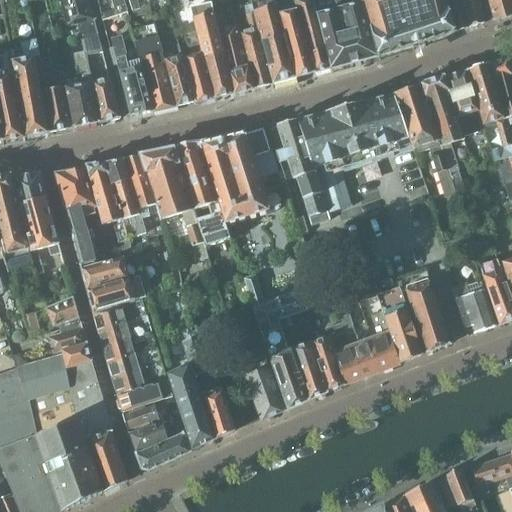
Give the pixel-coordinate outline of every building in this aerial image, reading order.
[(26,0),(25,0),(19,1),(21,13),(28,11),(26,0)] [(89,0),(61,0),(63,7),(64,10),(68,26),(78,24),(94,20),(89,0)] [(111,0),(115,11),(116,16),(128,12),(124,0),(111,0)] [(129,0),(133,11),(134,11),(135,17),(152,13),(150,6),(140,9),(137,0),(129,0)] [(274,84),(297,78),(281,16),(279,7),(278,7),(276,0),(251,0),(252,5),(274,84)] [(296,12),(293,2),(292,0),(276,0),(278,7),(279,7),(281,16),(297,78),(315,73),(297,12),(296,12)] [(297,12),(315,73),(332,68),(313,0),(302,0),(293,2),(296,12),(297,12)] [(313,0),(332,68),(353,63),(353,62),(359,61),(378,56),(362,0),(348,0),(349,0),(350,0),(352,0),(355,7),(346,9),(343,0),(313,0)] [(362,0),(378,56),(412,46),(414,47),(415,47),(416,45),(422,43),(423,44),(425,44),(425,42),(435,39),(457,32),(446,0),(362,0)] [(461,0),(446,0),(457,32),(470,29),(461,0)] [(461,0),(470,29),(479,26),(479,25),(483,24),(484,24),(476,0),(461,0)] [(511,14),(511,3),(511,0),(489,0),(496,20),(497,20),(497,19),(501,18),(502,18),(502,17),(510,15),(511,15),(511,14)] [(239,34),(254,89),(274,84),(252,5),(244,7),(251,31),(239,34)] [(190,10),(195,32),(196,32),(214,98),(233,94),(217,32),(211,6),(190,10)] [(115,11),(102,15),(104,21),(116,16),(115,11)] [(94,20),(78,24),(82,40),(83,40),(99,37),(95,26),(94,20)] [(168,109),(178,107),(155,24),(132,30),(140,60),(153,113),(164,110),(163,107),(167,106),(168,109)] [(236,26),(217,32),(233,94),(254,89),(239,34),(236,26)] [(196,102),(214,98),(196,32),(195,32),(186,34),(192,57),(183,59),(196,102)] [(83,40),(82,40),(84,47),(101,44),(99,37),(83,40)] [(131,117),(153,113),(140,60),(128,63),(126,59),(128,57),(122,37),(112,40),(131,117)] [(29,61),(13,64),(25,133),(26,138),(40,135),(40,136),(48,134),(38,78),(44,76),(40,59),(37,41),(28,43),(24,50),(24,54),(28,56),(29,61)] [(178,42),(161,46),(178,107),(190,104),(194,103),(196,103),(196,102),(183,59),(178,42)] [(77,69),(64,72),(67,89),(74,129),(99,124),(98,119),(85,53),(74,56),(77,69)] [(491,67),(511,144),(511,73),(508,61),(492,66),(491,67)] [(483,69),(468,74),(485,126),(496,123),(503,149),(492,152),(496,163),(510,160),(509,158),(511,157),(511,144),(491,67),(490,66),(488,67),(489,67),(484,69),(484,68),(482,69),(483,69)] [(44,76),(38,78),(48,134),(68,130),(68,131),(73,130),(73,129),(74,129),(67,89),(64,72),(44,76)] [(445,81),(463,137),(478,133),(479,137),(487,134),(485,126),(468,74),(468,73),(445,81)] [(14,74),(0,76),(0,130),(2,142),(25,138),(24,133),(14,74)] [(110,80),(92,84),(99,119),(100,124),(119,120),(120,120),(110,80)] [(422,88),(456,193),(465,190),(452,144),(464,140),(463,137),(445,81),(422,88)] [(410,140),(414,151),(430,146),(431,151),(431,152),(445,199),(457,195),(456,193),(422,88),(396,96),(396,97),(410,140)] [(365,103),(326,113),(327,113),(299,121),(299,120),(278,126),(278,127),(271,129),(279,152),(278,153),(281,163),(289,160),(295,180),(298,179),(312,226),(331,220),(329,214),(353,206),(353,205),(352,205),(342,173),(414,151),(410,140),(396,97),(395,97),(393,97),(366,104),(365,103)] [(201,145),(201,146),(226,224),(243,219),(244,224),(254,220),(253,216),(270,211),(269,208),(266,201),(267,201),(266,198),(263,191),(264,191),(263,189),(262,189),(261,184),(261,183),(260,180),(278,174),(271,153),(266,136),(264,130),(244,136),(244,135),(226,139),(226,138),(217,141),(201,145)] [(196,221),(208,259),(209,259),(208,256),(208,254),(207,254),(206,249),(231,240),(226,224),(201,146),(174,152),(193,212),(208,207),(211,216),(196,221)] [(162,221),(182,215),(187,228),(189,232),(188,232),(193,247),(194,247),(199,262),(208,259),(196,221),(193,212),(174,152),(143,159),(162,221)] [(511,204),(511,157),(509,158),(510,160),(496,163),(503,187),(506,186),(511,204)] [(157,236),(165,234),(166,234),(162,221),(143,159),(124,162),(146,235),(152,253),(158,252),(156,248),(160,247),(157,236)] [(106,166),(107,166),(129,241),(137,238),(138,238),(140,237),(139,237),(146,235),(124,162),(106,166)] [(115,228),(121,251),(131,248),(129,241),(107,166),(87,169),(98,209),(103,227),(118,223),(119,227),(115,228)] [(87,169),(73,171),(72,173),(60,175),(57,178),(66,212),(66,213),(74,241),(80,266),(86,265),(104,260),(103,256),(105,256),(99,238),(90,241),(82,213),(98,209),(87,169)] [(40,176),(13,179),(14,185),(31,252),(34,263),(38,276),(45,274),(38,251),(49,248),(52,259),(62,256),(52,221),(40,176)] [(0,239),(4,255),(3,255),(8,271),(34,263),(31,252),(14,185),(13,179),(0,180),(0,239)] [(365,204),(385,200),(383,191),(363,195),(365,204)] [(498,208),(487,212),(491,223),(495,222),(499,212),(498,208)] [(483,239),(473,243),(475,249),(477,255),(484,253),(487,252),(483,239)] [(511,322),(511,303),(501,272),(491,275),(484,253),(477,255),(476,255),(489,295),(499,321),(501,326),(511,322)] [(133,279),(131,273),(128,274),(124,259),(82,270),(88,292),(130,280),(133,279)] [(511,290),(511,261),(503,265),(511,290)] [(404,280),(397,282),(400,289),(400,288),(402,293),(407,292),(425,349),(427,354),(450,345),(451,345),(450,343),(449,339),(435,297),(434,296),(432,287),(427,272),(404,280)] [(173,274),(161,277),(165,291),(177,287),(173,274)] [(257,276),(245,280),(253,304),(262,332),(263,336),(283,330),(279,321),(292,317),(309,312),(308,311),(307,311),(303,296),(303,295),(302,296),(302,294),(300,295),(301,296),(294,298),(293,297),(292,297),(292,298),(284,301),(284,300),(282,300),(283,301),(274,303),(274,302),(272,303),(273,304),(265,306),(265,305),(264,305),(262,299),(264,298),(263,297),(256,278),(257,277),(257,276)] [(389,279),(382,281),(382,282),(384,287),(384,288),(391,286),(389,279)] [(130,280),(88,292),(94,314),(99,312),(136,302),(130,280)] [(159,281),(146,285),(150,298),(163,294),(159,281)] [(471,295),(467,285),(452,290),(468,338),(470,338),(470,337),(475,336),(496,328),(484,290),(471,295)] [(368,290),(358,294),(360,302),(377,297),(377,296),(375,290),(375,288),(373,289),(368,290)] [(401,366),(423,357),(421,350),(400,288),(400,289),(377,296),(377,297),(383,313),(401,366)] [(358,294),(344,300),(347,308),(361,303),(360,302),(358,294)] [(74,299),(47,310),(54,329),(80,320),(74,299)] [(99,332),(147,317),(142,300),(94,314),(99,332)] [(383,313),(371,316),(379,336),(372,339),(383,372),(401,366),(383,313)] [(332,343),(338,342),(337,339),(337,336),(347,333),(346,329),(353,326),(354,326),(350,315),(342,318),(344,324),(327,330),(329,338),(311,344),(327,394),(345,387),(332,343)] [(147,317),(99,332),(104,348),(152,333),(147,317)] [(292,317),(279,321),(283,330),(295,326),(292,317)] [(88,345),(81,324),(61,331),(62,334),(49,339),(54,359),(65,357),(63,352),(88,345)] [(353,326),(346,329),(347,333),(349,338),(356,335),(353,326)] [(6,329),(11,345),(18,343),(12,327),(6,329)] [(283,330),(263,336),(274,367),(289,410),(309,402),(292,351),(290,351),(283,330)] [(109,364),(157,348),(152,333),(104,348),(109,364)] [(362,380),(379,373),(369,340),(359,343),(356,335),(349,338),(348,338),(351,347),(362,380)] [(215,370),(210,356),(207,357),(200,337),(189,340),(189,341),(183,343),(190,367),(170,376),(185,425),(194,452),(216,441),(194,377),(215,370)] [(332,343),(345,387),(362,380),(351,347),(342,350),(340,341),(338,342),(332,343)] [(292,351),(309,402),(327,394),(311,344),(292,351)] [(19,370),(16,371),(37,437),(79,423),(69,392),(63,372),(93,363),(88,345),(63,352),(65,357),(54,359),(19,370)] [(157,348),(109,364),(110,369),(114,380),(162,365),(160,355),(159,356),(157,348)] [(21,354),(14,357),(18,367),(29,364),(27,358),(21,354)] [(162,365),(114,380),(116,390),(118,396),(168,382),(166,378),(162,365)] [(262,422),(285,412),(270,369),(258,373),(258,372),(256,372),(257,373),(246,377),(249,383),(248,383),(253,398),(262,422)] [(216,441),(236,432),(227,402),(225,396),(224,391),(216,370),(215,370),(194,377),(216,441)] [(62,511),(37,437),(16,371),(0,376),(0,461),(12,491),(11,491),(20,511),(62,511)] [(168,382),(118,396),(124,414),(173,399),(168,382)] [(86,443),(104,494),(128,482),(113,433),(98,383),(69,392),(79,423),(86,443)] [(225,396),(227,402),(236,432),(262,422),(253,398),(241,402),(236,387),(224,391),(225,396)] [(175,403),(173,399),(124,414),(124,415),(123,415),(124,417),(125,417),(126,421),(125,422),(126,423),(127,423),(127,426),(127,427),(128,427),(129,432),(129,433),(130,433),(130,434),(131,434),(162,424),(158,413),(167,410),(166,406),(175,403)] [(104,494),(86,443),(79,423),(37,437),(62,511),(66,511),(91,500),(104,494)] [(166,431),(163,423),(162,424),(131,434),(137,455),(184,435),(181,427),(166,431)] [(190,454),(190,453),(184,435),(137,455),(143,470),(148,472),(190,454)] [(511,456),(468,473),(478,498),(490,494),(491,493),(489,485),(505,479),(509,490),(511,489),(511,456)] [(463,474),(448,480),(459,507),(460,511),(476,511),(478,511),(463,474)] [(434,485),(434,486),(433,486),(406,497),(411,511),(446,511),(459,507),(448,480),(434,485)] [(20,511),(11,491),(7,482),(0,484),(0,488),(4,499),(0,500),(0,511),(20,511)] [(384,511),(411,511),(406,497),(398,500),(383,507),(384,511)]
